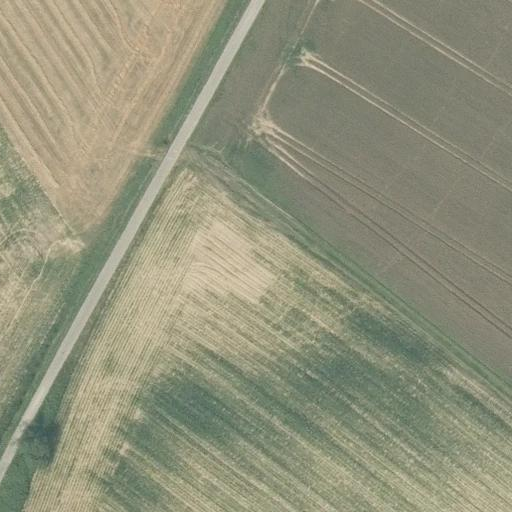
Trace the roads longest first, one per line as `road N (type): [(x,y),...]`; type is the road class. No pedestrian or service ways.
road 1 (track): [(0,471),(257,0)]
road 2 (track): [(511,391),(182,134)]
